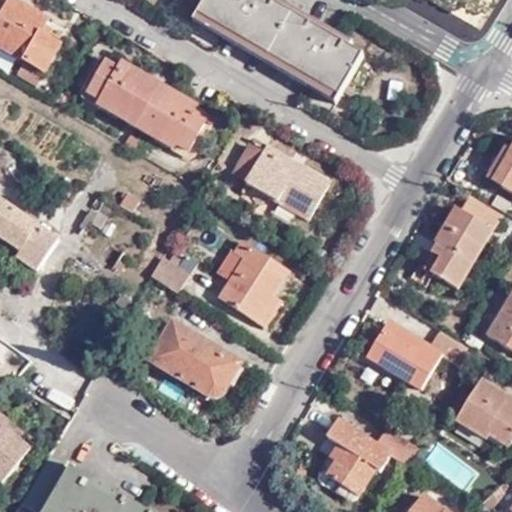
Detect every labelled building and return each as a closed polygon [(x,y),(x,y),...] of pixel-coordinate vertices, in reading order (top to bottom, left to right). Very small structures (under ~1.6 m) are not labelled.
[(44,75),(61,47),(42,35),(49,23),(12,0),(10,0),(0,0),(0,49),(24,63),(44,75)] [(263,66),(295,12),(274,0),(207,0),(192,27),(263,66)] [(366,52),(295,12),(263,66),(335,107),(366,52)] [(121,62),(118,69),(145,85),(148,78),(121,62)] [(44,75),(24,63),(17,75),(37,86),(44,75)] [(145,85),(118,69),(95,107),(173,152),(175,148),(195,114),(171,100),(175,93),(148,78),(145,85)] [(199,107),(175,93),(171,100),(195,114),(199,107)] [(208,122),(195,114),(175,148),(188,155),(208,122)] [(121,131),(114,141),(133,151),(139,141),(121,131)] [(496,184),(511,155),(511,141),(508,139),(486,177),(496,184)] [(308,220),(330,184),(269,149),(265,155),(250,146),(233,176),(308,220)] [(511,155),(496,184),(511,193),(511,155)] [(124,192),(118,207),(134,214),(140,198),(124,192)] [(457,292),(500,220),(469,202),(462,213),(458,211),(437,247),(447,252),(432,277),(457,292)] [(0,238),(23,254),(19,261),(38,273),(59,243),(0,204),(0,238)] [(256,323),(273,298),(289,275),(243,244),(236,255),(245,261),(230,283),(220,299),(256,323)] [(230,283),(245,261),(236,255),(233,253),(218,275),(230,283)] [(152,277),(179,295),(190,278),(162,259),(152,277)] [(281,304),(273,298),(256,323),(264,328),(281,304)] [(511,353),(511,299),(488,339),(511,353)] [(175,323),(151,362),(216,402),(219,402),(226,394),(219,391),(235,367),(208,350),(211,346),(175,323)] [(465,371),(474,357),(434,332),(425,346),(389,324),(367,359),(422,391),(443,357),(465,371)] [(511,402),(482,384),(456,423),(505,454),(511,443),(511,402)] [(0,416),(0,472),(8,479),(31,451),(19,441),(4,430),(8,423),(0,416)] [(385,473),(395,455),(339,422),(328,439),(347,450),(331,477),(363,495),(379,470),(385,473)] [(22,435),(8,423),(4,430),(19,441),(22,435)] [(146,511),(51,456),(23,506),(33,511),(146,511)] [(0,483),(3,486),(8,479),(0,472),(0,483)] [(509,489),(504,483),(500,487),(505,494),(509,489)] [(505,494),(500,487),(478,506),(484,511),(500,511),(504,508),(497,501),(505,494)] [(445,511),(426,497),(413,511),(445,511)]
